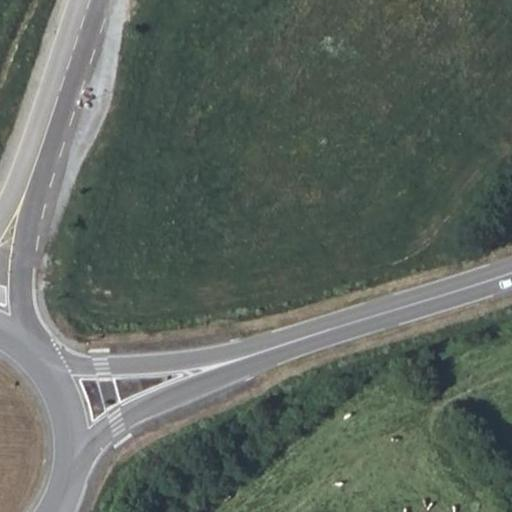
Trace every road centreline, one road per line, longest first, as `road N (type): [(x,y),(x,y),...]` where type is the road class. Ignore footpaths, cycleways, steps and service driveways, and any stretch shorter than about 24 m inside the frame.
road 1 (tertiary): [(511,274),(201,363)]
road 2 (residential): [(24,342),(17,282),(33,166)]
road 3 (residential): [(87,0),(33,166)]
road 4 (tertiary): [(76,462),(201,363)]
road 5 (tertiary): [(201,363),(47,365)]
